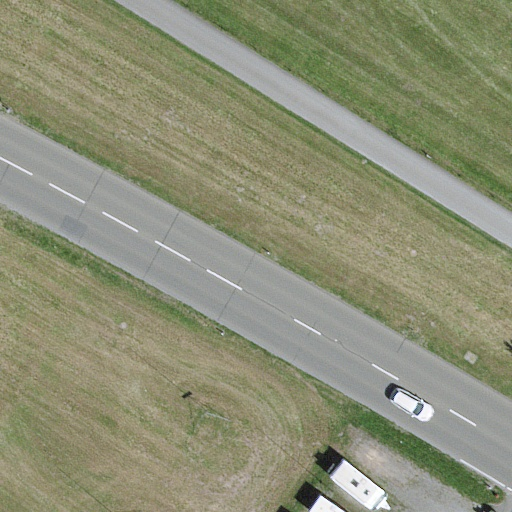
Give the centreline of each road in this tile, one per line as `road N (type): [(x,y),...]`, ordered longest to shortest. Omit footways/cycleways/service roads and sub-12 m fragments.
road 1 (primary): [(0,161),(511,453)]
road 2 (unclassified): [(151,0),(511,229)]
